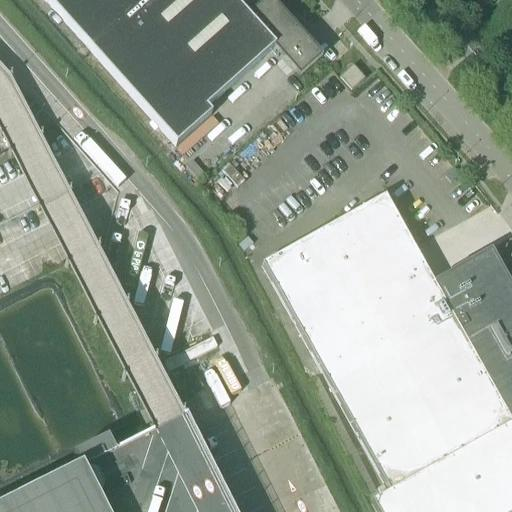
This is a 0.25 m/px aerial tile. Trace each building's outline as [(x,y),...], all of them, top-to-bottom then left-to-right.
[(41,0),(89,54),(149,0),(41,0)] [(321,60),(301,37),(268,0),(246,19),(228,0),(149,0),(89,54),(174,150),(210,118),(205,112),(272,52),(298,80),(321,60)] [(351,94),(364,82),(352,69),(339,81),(351,94)] [(432,287),(384,200),(261,269),(389,496),(371,507),(374,511),(511,511),(511,310),(511,311),(503,296),(506,294),(485,258),(432,287)] [(227,511),(183,424),(163,433),(113,459),(105,443),(71,460),(79,476),(6,511),(227,511)]
